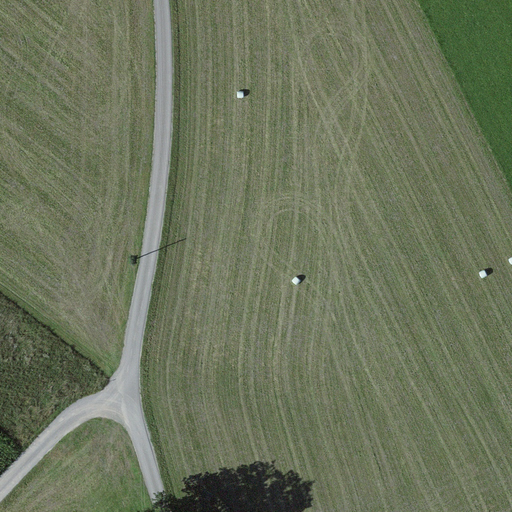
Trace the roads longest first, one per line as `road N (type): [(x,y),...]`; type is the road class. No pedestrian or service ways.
road 1 (unclassified): [(166,511),(131,395),(161,194),(170,80),(164,0)]
road 2 (track): [(131,395),(78,412),(0,491)]
